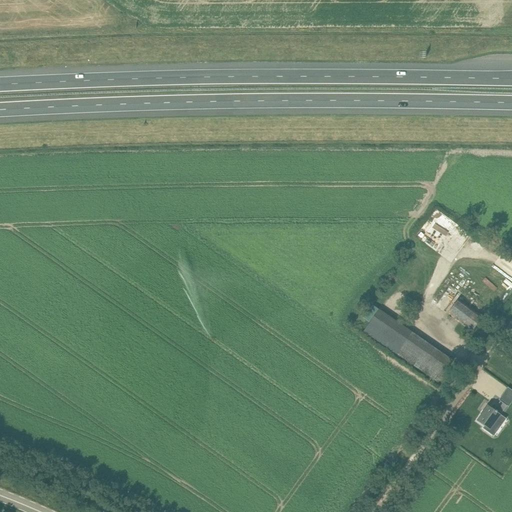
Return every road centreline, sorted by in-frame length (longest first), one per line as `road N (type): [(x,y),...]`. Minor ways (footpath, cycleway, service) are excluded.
road 1 (motorway): [(0,110),(511,102)]
road 2 (motorway): [(511,78),(0,84)]
road 3 (track): [(372,511),(447,406)]
